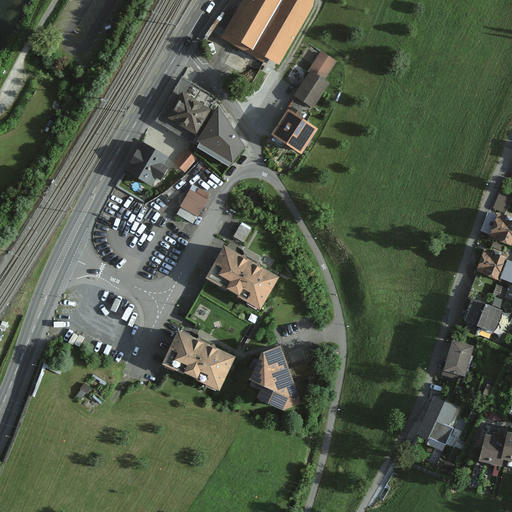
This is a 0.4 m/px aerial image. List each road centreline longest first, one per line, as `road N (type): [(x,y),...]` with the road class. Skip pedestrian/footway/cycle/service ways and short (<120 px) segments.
road 1 (residential): [(511,151),(406,430),(362,511)]
road 2 (residential): [(260,170),(278,184),(316,248),(343,340),(306,511)]
road 3 (residential): [(63,255),(163,296),(232,183),(260,170)]
road 4 (primary): [(63,255),(183,43)]
road 5 (residential): [(183,43),(245,127),(260,170)]
